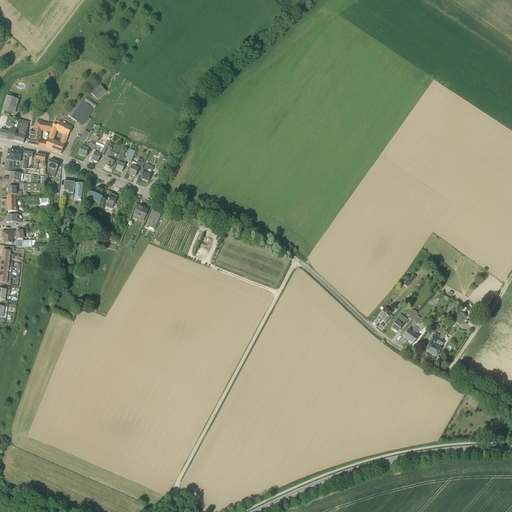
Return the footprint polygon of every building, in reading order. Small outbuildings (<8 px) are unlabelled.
[(97,100),(106,92),(100,86),(92,94),(97,100)] [(72,117),(82,124),(93,109),(83,101),(72,117)] [(14,118),(9,117),(8,117),(6,125),(12,127),(14,118)] [(50,133),(53,124),(42,122),(42,121),(37,120),(37,122),(35,133),(34,141),(29,140),(28,144),(46,148),(47,143),(40,142),(42,131),(50,133)] [(61,154),(64,146),(68,136),(72,129),(60,123),(55,120),(53,124),(50,133),(47,143),(46,148),(61,154)] [(15,134),(14,141),(24,144),(28,125),(22,124),(19,135),(15,134)] [(16,131),(10,129),(10,131),(9,132),(7,139),(7,140),(14,141),(15,134),(16,131)] [(0,130),(0,131),(0,136),(7,139),(9,132),(0,130)] [(89,139),(91,134),(85,131),(83,136),(79,140),(84,144),(88,138),(89,139)] [(85,157),(89,147),(93,149),(95,146),(95,145),(97,140),(93,138),(92,141),(90,145),(87,144),(87,145),(84,144),(82,147),(78,155),(85,157)] [(95,150),(95,153),(94,152),(91,160),(98,163),(101,155),(102,156),(105,157),(109,147),(109,146),(106,144),(105,146),(103,149),(95,146),(93,149),(95,150)] [(123,157),(125,152),(121,150),(117,162),(119,163),(116,170),(122,172),(125,165),(126,161),(130,163),(136,150),(135,150),(136,148),(131,146),(128,153),(126,158),(123,157)] [(105,157),(108,158),(107,159),(104,166),(111,168),(112,165),(113,165),(116,158),(110,155),(111,152),(112,148),(109,147),(105,157)] [(20,163),(22,153),(9,151),(6,166),(14,167),(15,162),(20,163)] [(32,159),(33,154),(23,152),(20,169),(26,170),(27,158),(32,159)] [(46,157),(39,156),(39,161),(38,165),(41,165),(41,168),(41,169),(43,169),(46,169),(46,168),(45,162),(46,157)] [(54,178),(59,164),(50,160),(48,166),(49,176),(54,178)] [(144,163),(141,162),(141,163),(138,161),(137,164),(135,167),(132,166),(128,174),(135,177),(139,168),(142,169),(144,163)] [(151,170),(153,167),(150,166),(151,164),(147,162),(140,179),(148,182),(150,176),(149,175),(147,174),(148,169),(151,170)] [(11,173),(10,178),(4,177),(3,182),(19,183),(19,180),(23,180),(23,174),(20,174),(17,174),(11,173)] [(81,201),(83,186),(83,184),(76,183),(76,184),(75,184),(75,183),(65,179),(63,191),(68,192),(68,193),(73,194),(74,189),(75,189),(74,200),(81,201)] [(16,187),(8,188),(8,196),(15,195),(15,198),(22,198),(21,191),(16,192),(16,187)] [(101,197),(103,191),(97,188),(95,194),(89,192),(87,198),(95,201),(100,203),(102,197),(101,197)] [(113,206),(117,197),(111,194),(112,193),(109,191),(105,200),(108,201),(105,206),(109,208),(111,204),(113,206)] [(15,207),(15,198),(15,195),(8,196),(7,196),(8,212),(17,212),(17,206),(15,207)] [(148,211),(142,208),(142,207),(138,205),(133,218),(136,220),(138,217),(144,220),(148,211)] [(156,220),(159,215),(152,211),(147,222),(148,222),(146,228),(148,229),(149,227),(154,229),(158,220),(156,220)] [(16,219),(17,216),(12,215),(12,216),(8,215),(7,222),(13,223),(13,222),(21,223),(21,220),(16,219)] [(12,237),(14,237),(14,231),(2,232),(2,238),(4,238),(4,244),(13,243),(12,237)] [(23,241),(23,236),(23,231),(16,231),(17,248),(31,247),(31,241),(23,241)] [(2,256),(13,257),(13,255),(10,254),(11,251),(14,252),(15,248),(4,246),(4,250),(3,250),(3,254),(2,253),(2,256)] [(3,290),(0,289),(0,294),(6,296),(6,290),(9,291),(10,287),(4,287),(3,290)] [(5,301),(6,296),(0,294),(0,300),(2,301),(1,304),(8,305),(8,301),(5,301)] [(402,301),(396,307),(399,310),(405,303),(402,301)] [(391,314),(384,308),(378,315),(382,318),(381,319),(385,322),(391,314)] [(412,321),(417,314),(414,311),(408,317),(412,321)] [(460,326),(466,317),(463,314),(460,312),(453,321),(460,326)] [(404,323),(401,321),(404,317),(400,315),(395,321),(396,322),(392,328),(397,332),(404,323)] [(421,331),(423,329),(419,326),(417,329),(408,340),(413,344),(418,337),(415,336),(419,331),(419,330),(421,331)] [(408,340),(417,329),(414,327),(410,332),(407,330),(403,337),(408,340)] [(431,354),(439,339),(434,336),(426,351),(431,354)] [(442,346),(444,342),(439,339),(431,354),(437,357),(440,349),(439,348),(440,345),(442,346)]
